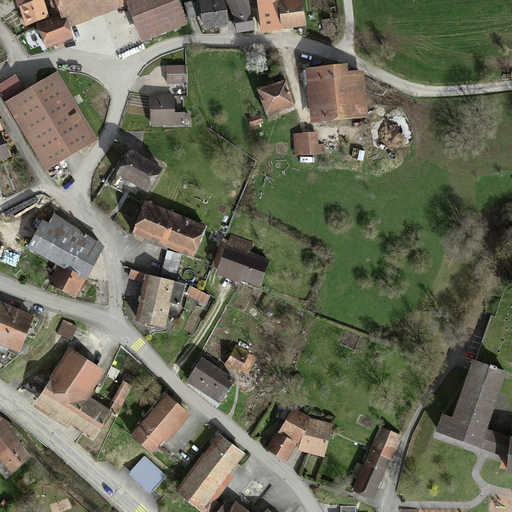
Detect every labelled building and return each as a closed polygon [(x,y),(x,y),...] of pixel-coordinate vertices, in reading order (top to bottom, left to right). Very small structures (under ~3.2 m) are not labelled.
[(44,0),(15,0),(18,8),(19,7),(25,25),(50,17),(44,0)] [(48,0),(55,16),(60,15),(61,18),(66,17),(70,26),(127,5),(141,42),(187,24),(177,0),(48,0)] [(247,0),(202,0),(210,30),(252,19),(247,0)] [(304,0),(261,0),(267,31),(309,24),(304,0)] [(55,16),(36,24),(45,49),(74,38),(70,26),(66,17),(61,18),(60,15),(55,16)] [(188,65),(168,65),(168,81),(188,81),(188,65)] [(351,66),(309,71),(315,119),(370,112),(365,72),(352,73),(351,66)] [(61,71),(9,100),(47,166),(98,137),(61,71)] [(290,77),(261,87),(270,111),(298,101),(290,77)] [(177,94),(150,95),(152,126),(179,125),(177,94)] [(2,124),(0,124),(0,152),(12,148),(2,124)] [(320,130),(295,132),(297,155),(322,153),(320,130)] [(167,168),(135,149),(121,172),(153,191),(167,168)] [(210,225),(147,201),(135,232),(199,255),(210,225)] [(107,246),(52,214),(32,249),(60,265),(50,282),(77,298),(107,246)] [(270,258),(227,244),(218,273),(261,287),(270,258)] [(163,275),(147,271),(137,318),(167,324),(183,252),(168,249),(163,275)] [(34,318),(0,304),(0,337),(22,347),(34,318)] [(108,367),(72,346),(37,405),(97,440),(115,409),(92,395),(108,367)] [(235,381),(203,360),(189,383),(221,403),(235,381)] [(447,416),(442,430),(511,454),(511,435),(492,428),(511,374),(479,362),(458,420),(447,416)] [(136,375),(124,369),(113,389),(125,395),(136,375)] [(185,411),(166,395),(133,433),(152,450),(185,411)] [(307,423),(294,414),(268,448),(287,463),(300,445),(326,453),(335,430),(307,423)] [(8,421),(0,415),(0,459),(11,473),(31,457),(18,441),(21,438),(8,421)] [(403,427),(382,417),(353,479),(374,489),(403,427)] [(245,456),(219,435),(177,487),(203,508),(245,456)] [(166,474),(147,454),(130,471),(150,490),(166,474)] [(259,511),(245,511),(230,498),(217,511),(264,511),(262,509),(259,511)]
